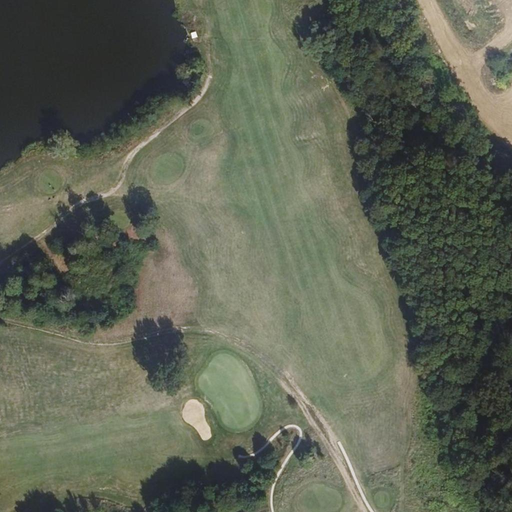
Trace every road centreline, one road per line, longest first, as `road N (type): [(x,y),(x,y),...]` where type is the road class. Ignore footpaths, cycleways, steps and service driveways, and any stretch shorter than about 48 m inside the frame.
road 1 (track): [(381,0),(416,73),(511,211)]
road 2 (unknown): [(511,162),(485,138),(413,0)]
road 3 (track): [(511,292),(491,344),(491,413),(511,468)]
